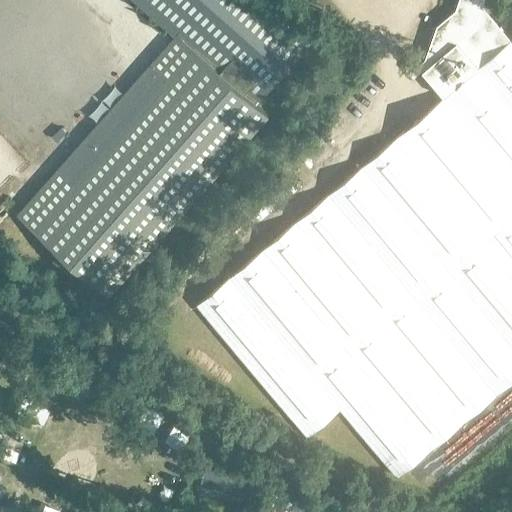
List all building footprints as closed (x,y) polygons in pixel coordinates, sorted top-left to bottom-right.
[(136,0),(175,34),(255,105),(313,38),(269,0),(136,0)] [(459,0),(456,10),(451,27),(444,32),(438,58),(423,71),(445,97),(329,193),(197,304),(308,436),(341,409),(398,477),(497,394),(511,381),(511,40),(483,6),(484,0),(459,0)] [(255,105),(175,34),(17,214),(110,296),(269,117),(255,105)] [(62,126),(52,135),(58,141),(68,132),(62,126)] [(60,252),(54,258),(67,271),(73,264),(60,252)] [(209,471),(205,485),(247,498),(251,483),(209,471)]
